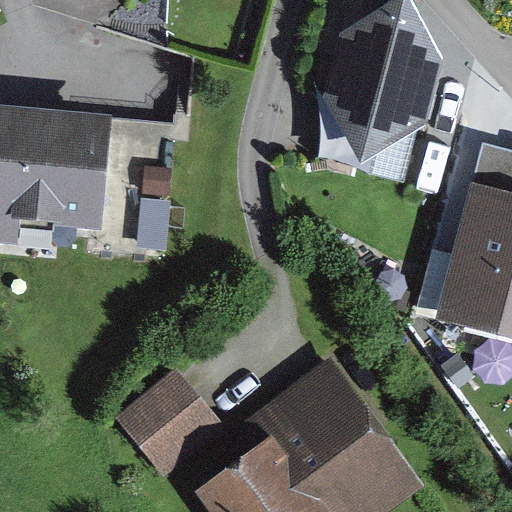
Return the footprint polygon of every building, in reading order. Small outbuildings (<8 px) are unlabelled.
[(400,19),(346,45),(328,118),(369,160),(417,140),(435,67),(400,19)] [(101,131),(0,124),(0,238),(42,241),(43,222),(95,225),(101,131)] [(511,212),(481,204),(448,323),(511,341),(511,212)] [(379,511),(408,493),(332,380),(253,433),(273,461),(213,502),(219,511),(379,511)] [(190,381),(141,416),(174,461),(222,427),(190,381)]
